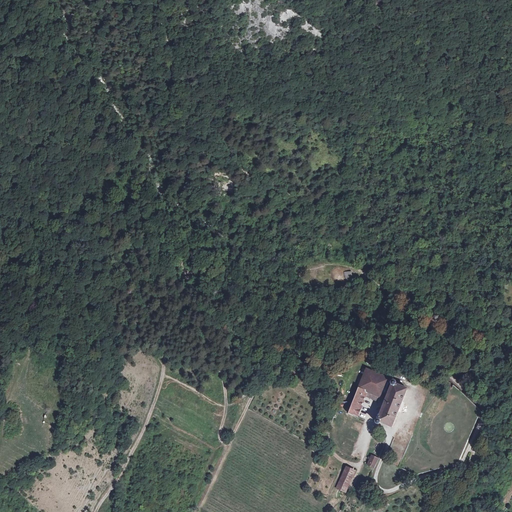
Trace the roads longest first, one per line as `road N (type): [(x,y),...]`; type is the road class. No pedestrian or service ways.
road 1 (track): [(225,446),(218,439),(225,395),(206,338),(166,305),(129,250),(121,261),(163,360),(143,430),(106,494)]
road 2 (track): [(458,329),(422,320),(403,326),(411,346),(481,404),(481,423),(461,464),(383,492),(374,484),(380,457)]
road 3 (track): [(193,511),(256,378),(233,329)]
road 4 (track): [(458,329),(396,287),(354,304),(363,291),(360,273),(382,263)]
